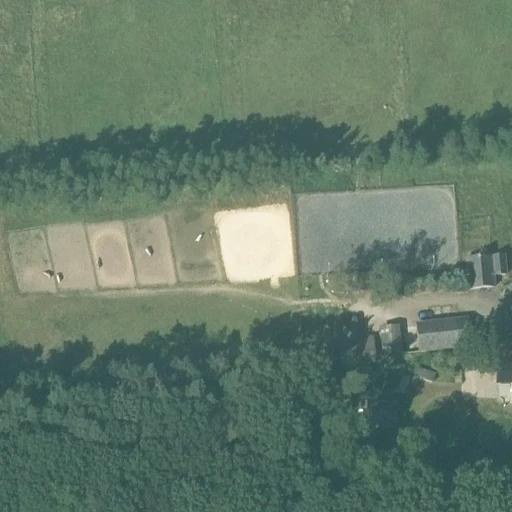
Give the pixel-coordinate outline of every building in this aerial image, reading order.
[(469,290),(494,288),(493,276),(506,275),(505,258),(466,261),(469,290)] [(392,274),(374,274),(345,277),(347,293),(396,289),(392,274)] [(465,320),(416,326),(419,350),(468,345),(465,320)] [(384,359),(402,357),(399,329),(381,331),(384,359)] [(342,365),(374,363),(372,339),(340,341),(342,365)] [(511,363),(494,364),(494,384),(511,383),(511,363)] [(415,370),(412,378),(423,382),(426,374),(415,370)]
